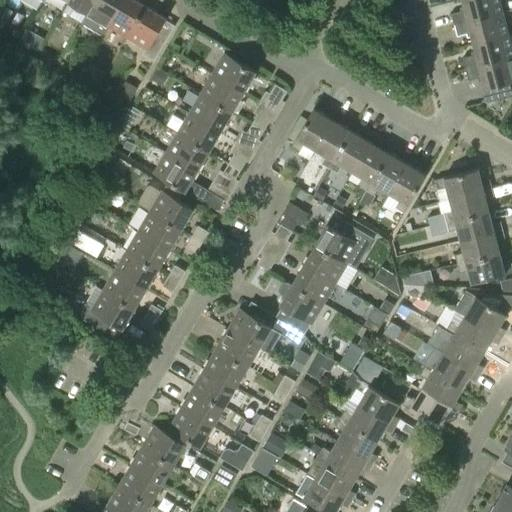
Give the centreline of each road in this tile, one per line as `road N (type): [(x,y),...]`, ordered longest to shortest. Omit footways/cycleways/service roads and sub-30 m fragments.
road 1 (residential): [(63,498),(120,398),(143,391),(201,297),(228,286),(268,211),(262,161),(299,93),(302,69)]
road 2 (residential): [(302,69),(322,72),(423,128),(447,122)]
road 3 (residential): [(181,0),(187,16),(302,69)]
road 4 (residential): [(449,511),(511,382)]
road 5 (residential): [(447,122),(414,0)]
